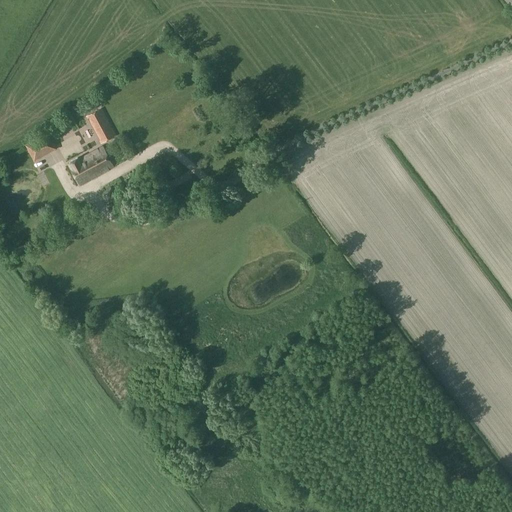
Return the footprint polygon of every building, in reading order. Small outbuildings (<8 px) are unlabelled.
[(104,141),(115,135),(101,109),(89,115),(104,141)] [(27,146),(33,157),(54,146),(48,134),(27,146)] [(79,182),(113,165),(103,145),(78,157),(77,156),(68,160),(79,182)] [(101,194),(108,204),(118,196),(111,186),(101,194)] [(152,249),(169,241),(164,232),(148,240),(152,249)]
